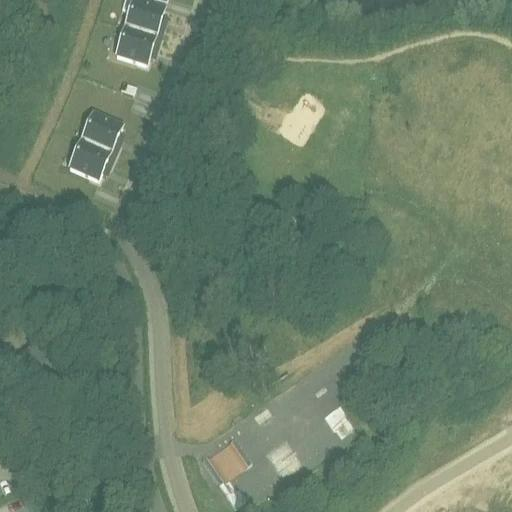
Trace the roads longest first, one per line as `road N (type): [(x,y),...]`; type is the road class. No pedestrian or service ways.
road 1 (residential): [(207,0),(131,204),(137,239),(165,300),(172,442),(189,511)]
road 2 (residential): [(394,511),(511,438)]
